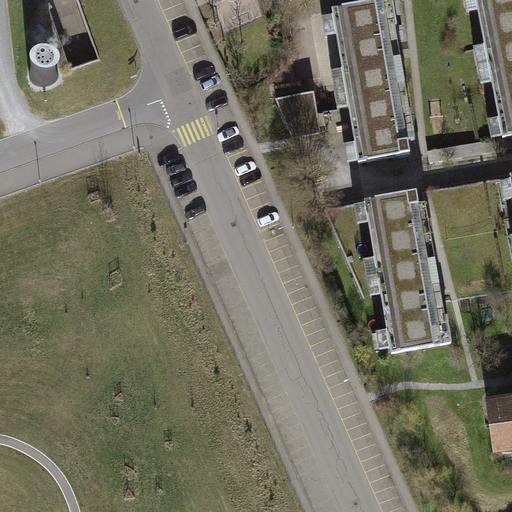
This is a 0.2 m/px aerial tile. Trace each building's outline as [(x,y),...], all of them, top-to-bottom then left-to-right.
[(255,0),(217,0),(224,26),(259,17),(255,0)] [(511,136),(511,0),(475,0),(503,138),(511,136)] [(392,2),(332,12),(358,164),(410,155),(408,143),(399,144),(380,31),(397,28),(392,2)] [(59,78),(59,73),(57,69),(54,67),(51,65),(47,64),(42,64),(38,66),(35,68),(32,71),(30,74),(30,78),(32,83),(36,86),(39,87),(42,88),(46,87),(50,87),(54,85),(57,82),(59,78)] [(314,93),(276,100),(293,138),(321,133),(314,93)] [(511,136),(503,138),(428,152),(431,164),(511,149),(511,136)] [(417,194),(365,203),(392,354),(451,344),(447,318),(430,321),(411,208),(419,206),(417,194)] [(511,400),(488,404),(495,451),(502,450),(502,452),(511,450),(511,400)]
